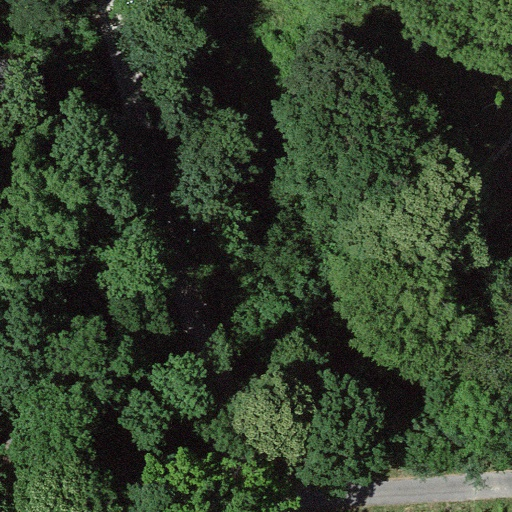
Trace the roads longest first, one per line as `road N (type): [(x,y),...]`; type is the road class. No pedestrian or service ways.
road 1 (track): [(106,0),(262,495)]
road 2 (residential): [(511,483),(262,495),(130,482),(0,443)]
